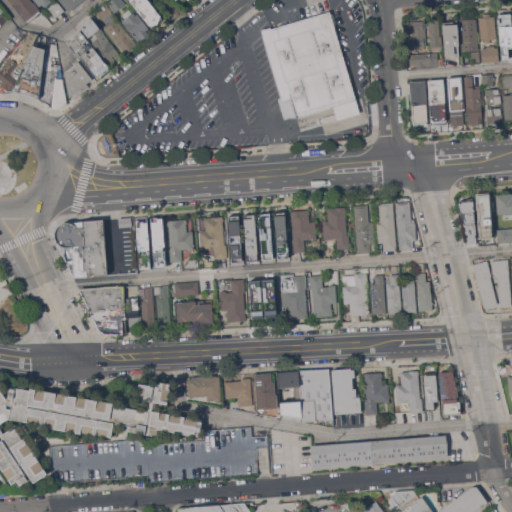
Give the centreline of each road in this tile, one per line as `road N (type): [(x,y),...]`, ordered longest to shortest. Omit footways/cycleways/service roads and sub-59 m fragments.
road 1 (residential): [(0,507),(511,467)]
road 2 (tertiary): [(71,358),(468,337)]
road 3 (tertiary): [(419,161),(130,184),(51,177)]
road 4 (residential): [(48,148),(232,0)]
road 5 (residential): [(468,337),(419,161)]
road 6 (residential): [(381,0),(394,164)]
road 7 (tertiary): [(10,215),(71,358)]
road 8 (residential): [(491,469),(468,337)]
